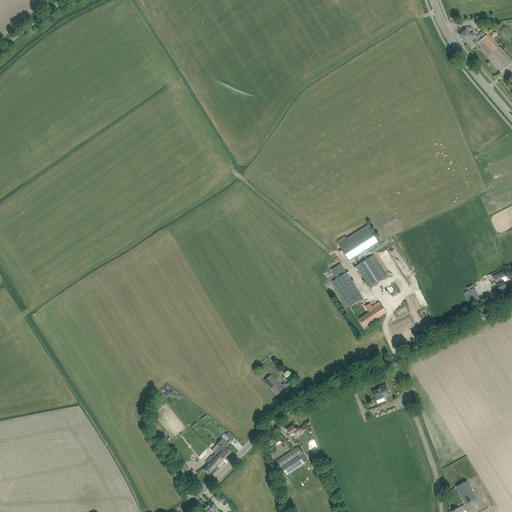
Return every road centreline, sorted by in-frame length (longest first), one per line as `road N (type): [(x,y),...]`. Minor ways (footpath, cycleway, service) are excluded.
road 1 (unclassified): [(395,359),(279,415),(178,511)]
road 2 (unclassified): [(441,511),(436,469),(395,359)]
road 3 (tertiary): [(511,116),(450,39),(432,0)]
road 4 (unclassified): [(511,303),(395,359)]
